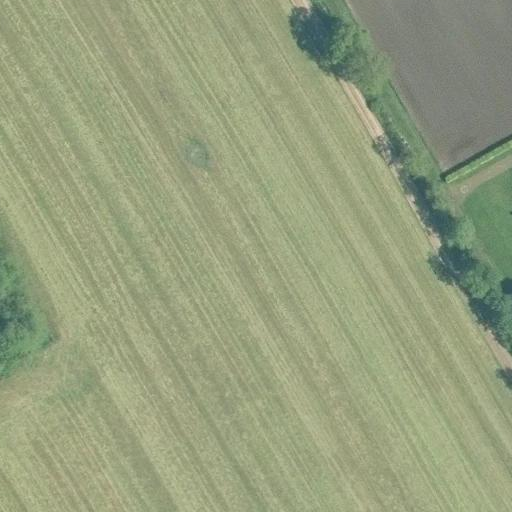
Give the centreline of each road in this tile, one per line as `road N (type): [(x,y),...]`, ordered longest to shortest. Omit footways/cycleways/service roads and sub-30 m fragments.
road 1 (track): [(290,0),(511,368)]
road 2 (track): [(511,312),(448,208),(452,191),(511,159)]
